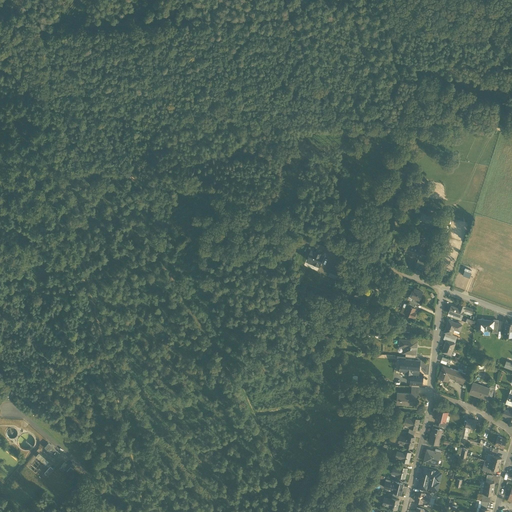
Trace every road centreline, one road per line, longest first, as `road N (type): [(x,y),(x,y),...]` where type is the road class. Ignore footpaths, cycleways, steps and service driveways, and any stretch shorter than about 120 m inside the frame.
road 1 (track): [(156,122),(367,121)]
road 2 (track): [(321,238),(205,188),(139,177)]
road 3 (track): [(252,411),(428,410)]
road 4 (track): [(165,266),(252,411)]
road 5 (residential): [(441,287),(321,238)]
road 6 (track): [(124,431),(252,411)]
road 7 (residential): [(430,394),(403,511)]
